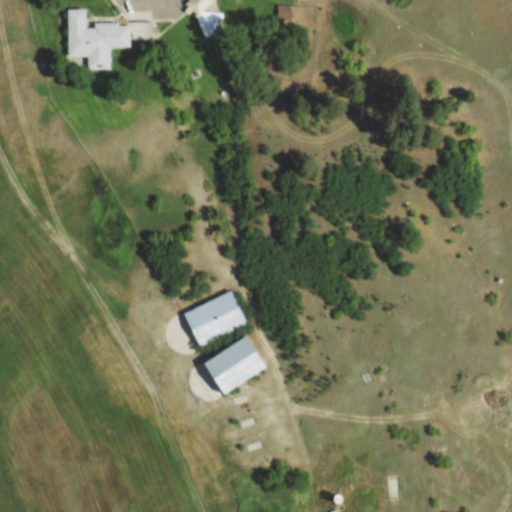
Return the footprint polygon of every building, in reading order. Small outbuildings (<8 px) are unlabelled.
[(296,6),(280,6),(280,21),(296,21),(296,6)] [(65,11),(65,58),(85,58),(85,70),(108,70),(108,48),(128,48),(128,25),(85,25),(85,10),(65,11)] [(203,13),(203,32),(223,32),(223,13),(203,13)] [(183,313),(198,347),(253,323),(238,289),(183,313)] [(201,360),(221,398),(272,371),(252,333),(201,360)]
